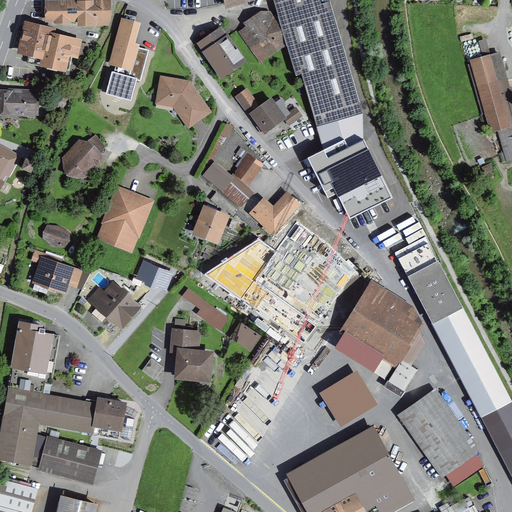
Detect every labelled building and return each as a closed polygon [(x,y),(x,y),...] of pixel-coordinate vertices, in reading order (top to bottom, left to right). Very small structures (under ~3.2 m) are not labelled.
[(330,1),(321,4),(320,0),(277,0),(282,15),(278,17),(278,18),(281,29),(285,43),(286,43),(287,46),(295,75),(301,73),(314,116),(360,103),(330,1)] [(80,24),(106,24),(108,18),(108,3),(48,3),(48,19),(56,19),(56,22),(76,22),(76,19),(80,19),(80,24)] [(259,41),(273,31),(281,29),(278,18),(278,17),(273,18),(269,13),(262,15),(248,25),(259,41)] [(127,48),(134,24),(124,21),(112,62),(140,70),(146,50),(137,47),(136,50),(127,48)] [(31,53),(29,63),(42,66),(43,64),(68,70),(72,54),(77,55),(80,42),(49,35),(50,29),(29,24),(23,51),(31,53)] [(260,60),(278,47),(285,43),(281,29),(273,31),(259,41),(248,25),(240,31),(260,60)] [(233,67),(242,60),(220,29),(199,43),(206,53),(207,52),(224,76),(234,69),(233,67)] [(475,47),(479,60),(490,57),(486,44),(475,47)] [(492,130),(498,128),(511,124),(511,100),(499,55),(473,62),(487,113),(482,115),(484,123),(489,122),(492,130)] [(169,97),(189,125),(208,111),(194,92),(192,93),(190,91),(191,88),(187,83),(162,78),(159,95),(169,97)] [(0,88),(0,111),(35,113),(36,91),(0,88)] [(51,103),(62,108),(70,91),(58,88),(51,103)] [(301,115),(296,108),(289,113),(280,101),(274,104),(270,99),(259,107),(246,89),(237,96),(250,114),(252,113),(266,132),(284,118),(289,124),(301,115)] [(228,138),(234,126),(228,124),(222,135),(228,138)] [(511,124),(498,128),(507,161),(511,159),(511,124)] [(347,148),(343,141),(308,158),(328,198),(336,194),(349,219),(393,198),(364,139),(347,148)] [(88,172),(91,171),(97,164),(101,156),(86,142),(80,142),(65,158),(66,167),(69,173),(77,175),(83,169),(88,172)] [(0,170),(2,166),(14,173),(21,159),(15,153),(0,145),(0,170)] [(245,163),(238,173),(248,181),(260,165),(247,155),(242,161),(245,163)] [(26,159),(22,168),(31,171),(34,162),(26,159)] [(482,167),(484,172),(493,168),(491,163),(482,167)] [(207,175),(242,205),(248,198),(229,180),(231,178),(216,165),(207,175)] [(119,190),(101,236),(131,248),(149,203),(119,190)] [(238,210),(218,193),(212,200),(224,210),(225,209),(233,215),(238,210)] [(263,203),(254,213),(274,232),(298,206),(289,197),(274,214),(263,203)] [(217,240),(226,217),(205,208),(196,231),(217,240)] [(266,245),(286,262),(317,229),(297,211),(271,239),(268,236),(264,241),(267,244),(266,245)] [(54,245),(62,246),(64,238),(62,232),(58,228),(51,227),(49,227),(45,230),(44,234),(46,239),(54,245)] [(331,242),(317,229),(286,262),(325,297),(339,281),(337,280),(350,266),(328,246),(331,242)] [(414,284),(431,316),(459,302),(428,243),(398,258),(413,285),(414,284)] [(64,290),(71,269),(46,260),(48,256),(36,252),(33,259),(42,262),(33,289),(47,294),(50,285),(64,290)] [(172,274),(144,263),(138,277),(166,288),(172,274)] [(98,303),(122,324),(137,306),(127,297),(129,294),(123,289),(121,292),(113,285),(98,303)] [(204,318),(219,328),(227,317),(188,289),(183,296),(207,314),(204,318)] [(385,378),(394,364),(398,357),(416,328),(408,313),(371,290),(345,332),(384,356),(374,371),(385,378)] [(511,401),(459,302),(431,316),(483,416),(510,401),(511,401)] [(21,322),(9,389),(43,394),(45,383),(50,384),(59,335),(39,332),(41,325),(21,322)] [(242,324),(233,336),(236,338),(238,334),(245,339),(243,342),(250,347),(258,335),(242,324)] [(174,329),(172,345),(192,347),(194,331),(174,329)] [(180,351),(178,375),(208,378),(210,354),(180,351)] [(417,369),(398,357),(394,364),(397,367),(386,384),(401,394),(417,369)] [(151,358),(142,370),(153,378),(162,366),(151,358)] [(354,372),(317,394),(337,427),(375,404),(354,372)] [(0,441),(0,457),(40,465),(47,437),(48,436),(38,433),(35,444),(34,444),(38,422),(93,432),(94,424),(101,425),(99,435),(119,438),(125,403),(99,399),(98,404),(43,394),(9,389),(0,441)] [(479,465),(470,453),(474,450),(433,392),(402,414),(443,472),(446,471),(454,483),(479,465)] [(244,400),(240,404),(264,427),(269,422),(244,400)] [(511,404),(510,401),(483,416),(511,472),(511,404)] [(363,511),(405,487),(373,430),(291,476),(310,511),(363,511)] [(101,451),(47,437),(40,465),(39,468),(93,483),(101,451)] [(30,511),(37,489),(3,480),(0,489),(0,511),(30,511)] [(95,511),(97,505),(61,496),(57,511),(95,511)] [(470,511),(466,502),(470,500),(468,496),(440,511),(470,511)]
